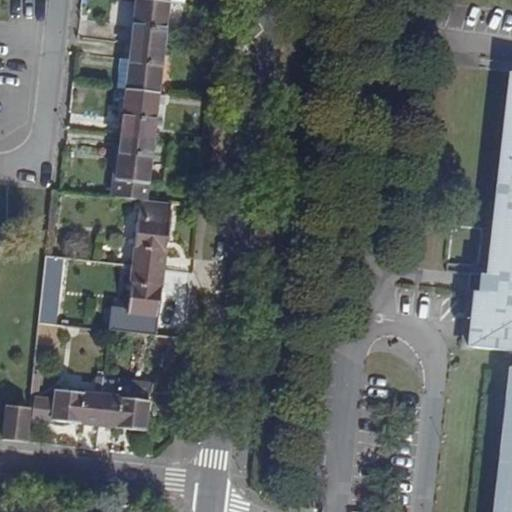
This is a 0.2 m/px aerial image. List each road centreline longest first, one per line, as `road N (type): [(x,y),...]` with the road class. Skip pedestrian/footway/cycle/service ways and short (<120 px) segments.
road 1 (tertiary): [(267,0),(206,486)]
road 2 (residential): [(206,486),(0,463)]
road 3 (residential): [(0,165),(33,169),(53,0)]
